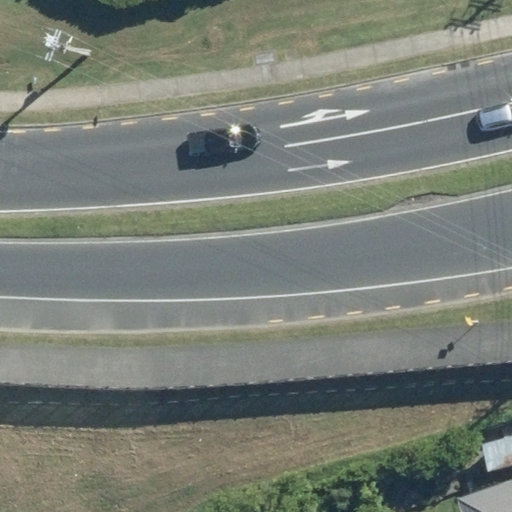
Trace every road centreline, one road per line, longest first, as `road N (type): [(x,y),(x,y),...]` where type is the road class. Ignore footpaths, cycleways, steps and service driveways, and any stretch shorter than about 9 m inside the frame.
road 1 (secondary): [(0,172),(270,148),(511,107)]
road 2 (secondary): [(511,233),(209,272),(61,279),(0,273)]
